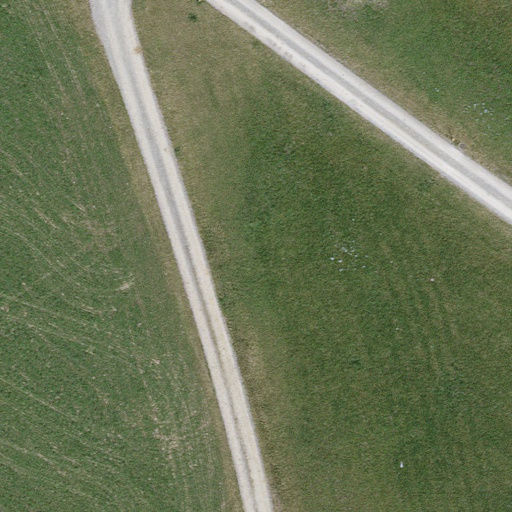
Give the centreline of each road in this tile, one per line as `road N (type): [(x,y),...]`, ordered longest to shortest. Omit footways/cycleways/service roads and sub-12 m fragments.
road 1 (track): [(113,0),(243,431),(259,511)]
road 2 (track): [(230,0),(511,203)]
